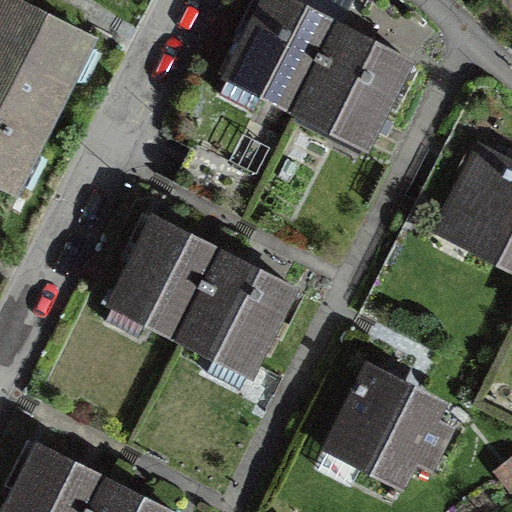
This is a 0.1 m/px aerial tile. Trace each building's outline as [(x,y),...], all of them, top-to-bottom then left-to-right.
[(0,0),(0,183),(12,190),(89,38),(14,0),(0,0)] [(320,16),(286,0),(264,0),(225,77),(227,78),(219,94),(254,111),(263,94),(296,111),(339,26),(320,16)] [(367,146),(409,62),(355,34),(339,26),(296,111),(367,146)] [(511,166),(477,148),(441,216),(477,235),(472,245),(511,265),(511,166)] [(205,246),(154,220),(110,305),(179,340),(223,255),(205,246)] [(250,377),(294,292),(243,265),(223,255),(179,340),(250,377)] [(433,400),(368,366),(327,444),(398,481),(411,456),(430,465),(451,425),(426,412),(433,400)] [(84,469),(37,446),(3,511),(90,511),(106,480),(84,469)] [(170,511),(127,490),(106,480),(90,511),(170,511)]
